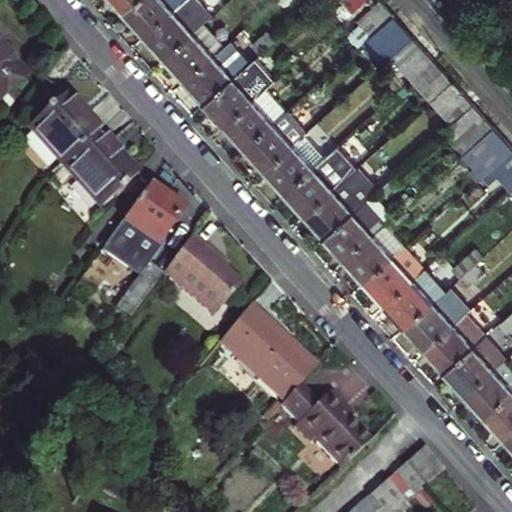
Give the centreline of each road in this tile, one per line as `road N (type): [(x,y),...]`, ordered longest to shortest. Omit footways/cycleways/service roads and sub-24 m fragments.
road 1 (residential): [(57,0),(511,511)]
road 2 (residential): [(410,0),(511,111)]
